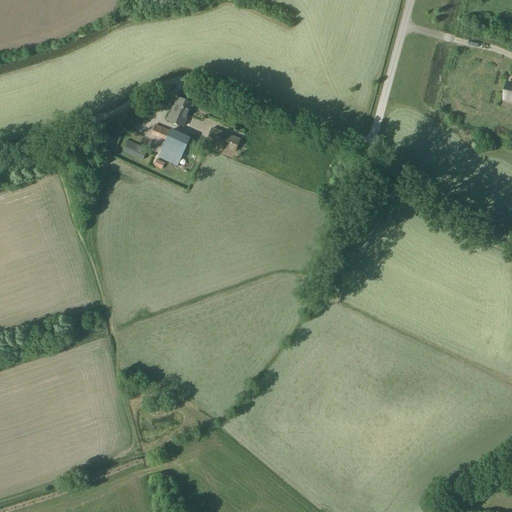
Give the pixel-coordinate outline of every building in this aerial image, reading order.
[(511,84),(507,84),(503,99),(511,101),(511,84)] [(168,121),(183,127),(192,104),(178,98),(173,110),(172,110),(168,121)] [(155,125),(151,134),(166,140),(158,157),(177,166),(190,139),(170,130),(170,131),(155,125)] [(206,141),(235,153),(241,139),(212,128),(206,141)] [(147,151),(127,142),(123,150),(143,160),(147,151)] [(157,159),(154,166),(162,170),(165,163),(157,159)]
